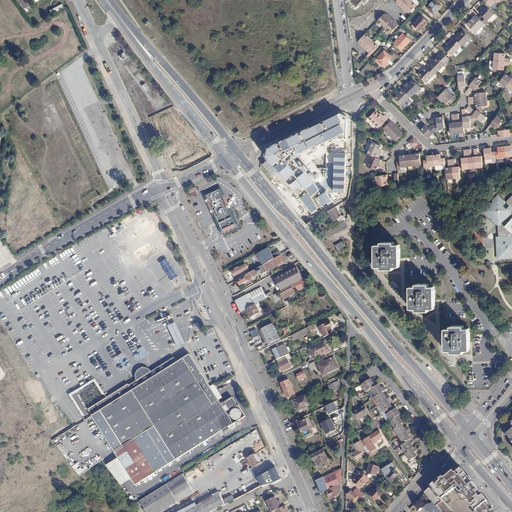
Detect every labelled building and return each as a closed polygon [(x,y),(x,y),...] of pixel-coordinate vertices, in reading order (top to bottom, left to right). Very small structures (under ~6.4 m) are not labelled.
[(28,7),(23,0),(17,0),(24,10),(28,7)] [(350,0),(350,2),(358,9),(363,4),(364,5),(369,0),(350,0)] [(372,0),(361,13),(367,18),(383,0),(372,0)] [(416,6),(409,0),(407,0),(401,7),(403,10),(404,9),(408,13),(416,6)] [(440,5),(434,0),(433,0),(426,8),(432,14),(440,5)] [(500,1),(498,0),(484,0),(493,8),(500,1)] [(61,4),(49,9),(51,14),(63,8),(61,4)] [(492,13),(484,4),(477,11),(481,15),(478,17),(483,22),(485,23),(488,21),(486,19),(492,13)] [(382,27),(390,19),(388,17),(387,18),(383,14),(376,21),(382,27)] [(474,31),(483,22),(478,17),(476,15),(474,17),(473,16),(466,23),(474,31)] [(420,16),(409,27),(414,31),(416,29),(418,31),(427,22),(420,16)] [(393,21),(390,19),(382,27),(389,34),(396,26),(392,22),(393,21)] [(457,33),(454,36),(462,44),(462,45),(471,36),(464,29),(458,34),(457,33)] [(400,50),(412,37),(407,32),(403,36),(401,34),(392,43),(400,50)] [(363,47),(370,39),(364,34),(358,41),(362,45),(361,46),(363,47)] [(451,55),(462,44),(454,36),(451,39),(452,40),(444,49),(451,55)] [(370,39),(363,47),(366,50),(367,49),(371,53),(377,46),(370,39)] [(119,56),(124,62),(129,58),(124,51),(119,56)] [(383,51),(375,59),(382,66),(390,58),(383,51)] [(493,52),(492,60),(510,62),(510,58),(504,58),(504,53),(493,52)] [(436,71),(448,60),(441,53),(432,62),(430,61),(428,63),(430,65),(436,71)] [(510,62),(492,60),(492,69),(502,70),(503,65),(510,65),(510,62)] [(425,81),(436,71),(430,65),(426,68),(426,67),(422,72),(421,71),(417,74),(425,81)] [(505,87),(511,77),(511,70),(511,71),(508,76),(504,73),(499,82),(505,87)] [(140,83),(144,80),(138,73),(134,76),(140,83)] [(465,73),(457,74),(459,91),(464,91),(463,85),(469,84),(472,80),(470,78),(466,79),(465,73)] [(441,75),(437,78),(444,85),(447,82),(441,75)] [(481,81),(476,76),(472,80),(469,84),(474,89),(478,85),(481,81)] [(403,89),(411,96),(421,86),(413,79),(408,83),(407,82),(406,83),(404,85),(406,86),(403,89)] [(468,96),(468,99),(487,98),(486,90),(480,91),(480,86),(478,85),(474,89),(475,95),(468,96)] [(403,89),(402,88),(400,90),(398,91),(400,93),(395,98),(402,105),(411,96),(403,89)] [(457,97),(446,88),(439,96),(447,103),(449,101),(451,103),(457,97)] [(158,107),(164,103),(159,96),(153,101),(158,107)] [(487,98),(468,99),(469,102),(476,102),(476,108),(481,112),(483,110),(482,104),(488,104),(487,98)] [(465,108),(461,108),(463,120),(464,127),(470,126),(470,119),(475,119),(476,117),(472,114),(466,115),(465,108)] [(476,108),(472,114),(476,117),(480,121),(485,115),(481,112),(476,108)] [(375,110),(368,118),(378,128),(388,118),(384,114),(382,116),(375,110)] [(455,113),(457,132),(464,132),(464,127),(463,120),(459,120),(459,112),(455,113)] [(457,132),(455,113),(451,113),(452,121),(449,122),(450,133),(457,132)] [(497,114),(485,129),(489,131),(493,126),(497,129),(498,129),(503,129),(503,126),(499,123),(503,118),(497,114)] [(437,123),(432,124),(435,131),(438,131),(438,128),(445,127),(443,115),(436,116),(437,123)] [(171,117),(158,124),(162,132),(168,129),(175,143),(182,139),(171,117)] [(403,133),(390,120),(383,128),(396,140),(403,133)] [(425,125),(420,130),(429,138),(435,131),(432,124),(428,127),(425,125)] [(503,129),(498,129),(498,133),(490,134),(491,137),(510,135),(509,128),(503,129)] [(416,145),(411,139),(408,142),(413,148),(416,145)] [(372,142),(367,153),(370,154),(378,158),(380,154),(378,154),(380,150),(379,149),(380,146),(372,142)] [(193,144),(170,153),(173,160),(169,162),(173,170),(188,164),(185,157),(188,155),(192,166),(202,162),(200,157),(209,154),(205,145),(195,149),(193,144)] [(482,165),(481,154),(478,155),(477,146),(474,147),(474,155),(476,166),(482,165)] [(467,148),(469,167),(476,166),(474,155),(471,155),(470,147),(467,148)] [(495,152),(496,157),(506,155),(504,147),(498,148),(498,152),(495,152)] [(469,167),(467,148),(463,148),(464,156),(461,157),(462,168),(469,167)] [(490,149),(484,150),(485,161),(492,160),(492,157),(496,157),(495,152),(491,153),(490,149)] [(413,154),(414,164),(421,163),(420,153),(413,154)] [(435,165),(434,153),(427,154),(427,159),(423,159),(424,166),(427,166),(428,165),(435,165)] [(440,153),(434,153),(435,165),(441,164),(445,164),(444,156),(440,157),(440,153)] [(378,158),(370,154),(368,157),(369,158),(366,165),(375,169),(380,158),(378,158)] [(408,165),(406,155),(399,156),(400,160),(397,161),(398,168),(401,168),(401,166),(408,165)] [(451,158),(453,177),(460,176),(459,165),(455,165),(454,157),(451,158)] [(453,177),(451,158),(447,158),(448,166),(445,166),(446,178),(453,177)] [(387,174),(375,175),(376,185),(388,184),(387,174)] [(194,188),(188,191),(191,197),(197,195),(194,188)] [(208,198),(206,198),(218,223),(232,217),(221,192),(220,192),(218,188),(206,194),(208,198)] [(499,194),(496,194),(492,199),(493,201),(490,201),(490,204),(488,204),(484,208),(484,211),(489,216),(492,216),(492,218),(499,224),(502,224),(502,222),(504,222),(505,229),(500,235),(496,235),(497,256),(499,258),(505,257),(506,256),(508,257),(510,255),(511,257),(511,256),(511,193),(511,194),(507,199),(507,202),(509,204),(506,207),(503,204),(505,202),(505,199),(499,194)] [(337,206),(330,210),(336,220),(343,215),(337,206)] [(333,227),(322,233),(326,239),(337,232),(333,227)] [(146,248),(148,253),(166,245),(163,239),(146,248)] [(342,241),(333,246),(336,252),(346,247),(342,241)] [(375,247),(375,250),(374,250),(374,265),(375,265),(375,269),(380,269),(380,271),(392,271),(392,269),(397,269),(397,265),(399,265),(399,261),(399,250),(397,250),(397,247),(392,247),(392,244),(380,244),(380,247),(375,247)] [(262,266),(273,260),(266,249),(255,255),(261,266),(262,266)] [(273,260),(262,266),(265,271),(266,273),(276,267),(275,266),(280,263),(277,257),(273,260)] [(167,259),(160,263),(172,281),(178,277),(167,259)] [(244,265),(238,269),(237,267),(235,269),(236,270),(231,273),(234,277),(247,270),(244,265)] [(265,271),(262,266),(261,266),(236,280),(239,286),(265,271)] [(294,268),(272,280),(278,291),(300,279),(294,268)] [(289,286),(279,292),(281,295),(291,290),(289,286)] [(430,314),(430,312),(433,311),(433,308),(434,308),(434,304),(434,292),(433,292),(433,288),(429,289),(429,286),(414,287),(414,289),(410,289),(410,292),(409,292),(409,308),(411,308),(411,312),(414,312),(415,314),(430,314)] [(235,300),(240,311),(246,308),(255,304),(263,299),(261,295),(249,301),(246,294),(235,300)] [(255,304),(246,308),(250,317),(260,312),(255,304)] [(169,309),(158,314),(161,319),(172,314),(169,309)] [(319,327),(324,338),(330,336),(327,329),(334,327),(331,321),(319,327)] [(175,323),(167,326),(177,348),(185,344),(175,323)] [(272,323),(263,328),(265,332),(264,333),(268,342),(267,343),(268,346),(281,340),(272,323)] [(288,326),(279,331),(282,335),(291,331),(288,326)] [(250,331),(253,338),(259,336),(256,328),(250,331)] [(450,328),(450,330),(446,330),(446,334),(445,334),(445,349),(446,349),(446,353),(450,353),(450,355),(466,355),(466,352),(469,352),(469,348),(470,348),(470,343),(470,333),(468,333),(468,330),(465,330),(465,328),(450,328)] [(322,342),(308,348),(312,358),(327,352),(322,342)] [(271,349),(276,359),(286,355),(281,345),(271,349)] [(177,357),(156,370),(150,367),(146,367),(142,368),(139,371),(138,375),(139,381),(132,385),(131,384),(110,397),(114,403),(103,410),(125,445),(117,450),(121,457),(134,477),(138,484),(243,417),(236,406),(235,406),(229,395),(221,400),(193,354),(179,362),(177,357)] [(286,355),(276,359),(281,371),(291,366),(286,355)] [(333,356),(317,363),(322,374),(337,366),(333,356)] [(302,371),(296,374),(298,380),(305,376),(302,371)] [(370,386),(378,381),(376,378),(373,379),(371,375),(361,381),(364,386),(365,385),(367,388),(370,386)] [(338,376),(327,381),(331,391),(342,386),(339,379),(338,376)] [(288,379),(280,382),(286,396),(294,393),(288,379)] [(370,386),(375,394),(381,390),(385,387),(383,384),(381,385),(378,381),(370,386)] [(374,394),(379,402),(388,396),(386,393),(384,394),(381,390),(375,394),(374,394)] [(296,405),(298,410),(310,404),(305,394),(295,399),(294,398),(290,399),(294,406),(296,405)] [(385,409),(391,405),(388,400),(390,399),(388,396),(379,402),(384,409),(385,409)] [(92,409),(117,450),(125,445),(103,410),(114,403),(110,397),(92,409)] [(334,403),(325,407),(329,416),(338,412),(334,403)] [(364,404),(353,411),(359,421),(370,414),(364,404)] [(385,409),(390,417),(400,411),(396,405),(393,407),(391,405),(385,409)] [(390,417),(390,418),(395,426),(401,422),(402,421),(399,417),(402,414),(400,411),(390,417)] [(308,414),(296,420),(305,438),(314,434),(312,430),(315,428),(308,414)] [(331,419),(320,425),(326,437),(337,431),(331,419)] [(394,426),(398,434),(408,428),(406,424),(403,426),(401,422),(395,426),(394,426)] [(408,428),(398,434),(403,441),(411,437),(407,432),(410,430),(408,428)] [(379,429),(373,433),(376,439),(383,435),(379,429)] [(363,439),(365,442),(370,439),(371,442),(373,441),(376,439),(373,433),(363,439)] [(401,447),(404,451),(414,445),(411,441),(414,439),(412,436),(411,437),(403,441),(400,443),(402,446),(401,447)] [(369,449),(366,450),(369,457),(379,451),(373,441),(371,442),(370,439),(365,442),(369,449)] [(360,442),(354,445),(357,452),(353,455),(356,461),(367,455),(360,442)] [(414,445),(404,451),(409,459),(417,454),(414,449),(417,447),(415,444),(414,445)] [(325,448),(311,455),(316,465),(320,463),(324,472),(332,468),(326,455),(328,454),(325,448)] [(255,453),(248,457),(253,466),(261,462),(255,453)] [(134,477),(121,457),(112,462),(124,483),(134,477)] [(392,459),(380,468),(386,478),(392,483),(396,478),(395,477),(399,473),(394,469),(398,467),(392,459)] [(78,464),(73,467),(77,472),(81,469),(78,464)] [(259,480),(263,485),(278,479),(274,468),(268,471),(270,474),(259,480)] [(329,488),(340,483),(341,468),(315,480),(320,492),(329,488)] [(475,511),(497,511),(477,487),(462,468),(448,471),(425,494),(431,501),(436,507),(457,489),(475,511)] [(361,472),(353,482),(360,489),(369,479),(361,472)] [(184,474),(141,501),(148,511),(160,511),(178,501),(179,501),(195,491),(184,474)] [(340,493),(340,483),(329,488),(330,490),(326,492),(329,499),(338,495),(338,494),(340,493)] [(352,493),(347,487),(347,495),(355,502),(359,499),(352,493)] [(356,488),(352,493),(359,499),(360,500),(365,496),(356,488)] [(377,489),(370,496),(374,500),(378,496),(379,496),(382,493),(377,489)] [(184,511),(213,511),(235,500),(232,496),(223,501),(219,494),(184,511)] [(275,497),(267,501),(272,511),(274,511),(275,511),(283,508),(281,504),(279,505),(275,497)] [(425,511),(440,511),(436,507),(431,501),(427,504),(426,502),(420,507),(425,511)]
